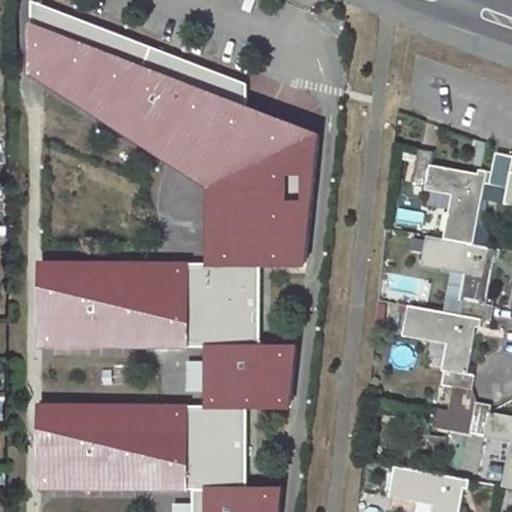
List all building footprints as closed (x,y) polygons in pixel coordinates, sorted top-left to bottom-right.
[(282,511),(285,490),(250,490),(251,408),(293,408),(300,347),(263,347),(264,265),(309,265),(323,134),(288,151),(283,139),(281,137),(286,129),(269,119),(267,121),(263,118),(262,117),(259,116),(252,112),(250,112),(251,85),(33,3),(33,69),(211,182),(248,205),(248,264),(210,264),(44,263),(43,347),(210,348),(210,407),(43,406),(43,490),(196,490),(196,511),(282,511)] [(420,149),(413,185),(457,192),(448,239),(477,245),(489,171),(482,170),(481,175),(434,165),(436,152),(420,149)] [(511,157),(497,155),(492,183),(510,185),(507,205),(511,205),(511,157)] [(248,205),(211,182),(210,264),(248,264),(248,205)] [(421,229),(424,214),(399,208),(396,223),(421,229)] [(489,304),(497,258),(501,259),(502,249),(477,245),(448,239),(430,236),(424,264),(470,273),(466,301),(451,299),(449,313),(484,320),(493,321),(496,305),(489,304)] [(477,376),(470,375),(478,327),(483,327),(484,320),(449,313),(410,306),(406,334),(452,342),(444,386),(474,392),(477,376)] [(188,362),(188,393),(207,393),(207,362),(188,362)] [(438,409),(435,426),(511,440),(511,456),(507,488),(511,489),(511,416),(492,412),(494,405),(477,402),(475,416),(438,409)] [(498,481),(500,460),(482,459),(480,480),(498,481)] [(419,499),(417,511),(460,511),(464,489),(469,490),(470,481),(398,468),(393,495),(419,499)]
